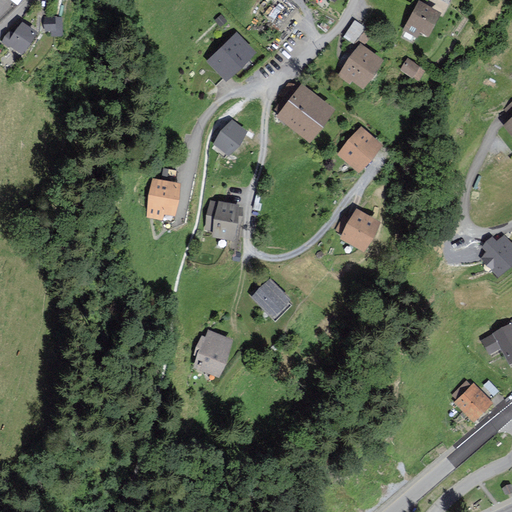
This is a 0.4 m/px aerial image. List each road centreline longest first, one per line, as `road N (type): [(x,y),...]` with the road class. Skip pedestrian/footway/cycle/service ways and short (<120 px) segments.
road 1 (residential): [(355,0),(268,97),(247,246),(268,257),(306,246),(382,158)]
road 2 (residential): [(502,116),(465,191),(466,222),(481,233),(511,224)]
road 3 (residential): [(510,411),(393,511)]
